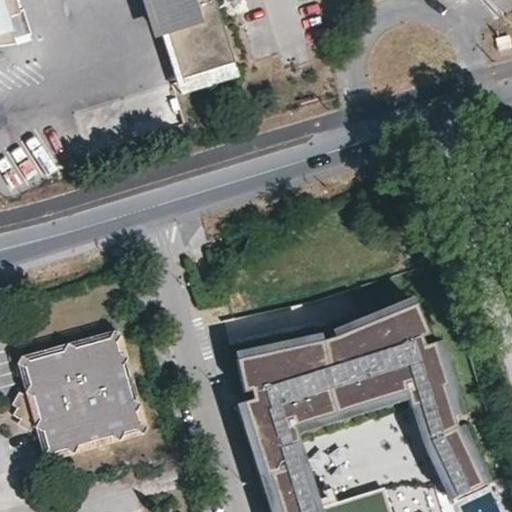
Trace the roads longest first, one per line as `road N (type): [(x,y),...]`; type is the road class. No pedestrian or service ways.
road 1 (residential): [(143,209),(236,511)]
road 2 (secondary): [(143,209),(369,139)]
road 3 (residential): [(457,22),(413,4),(371,21),(354,55),(369,139)]
road 4 (secondary): [(0,249),(143,209)]
road 5 (secondary): [(369,139),(486,105)]
